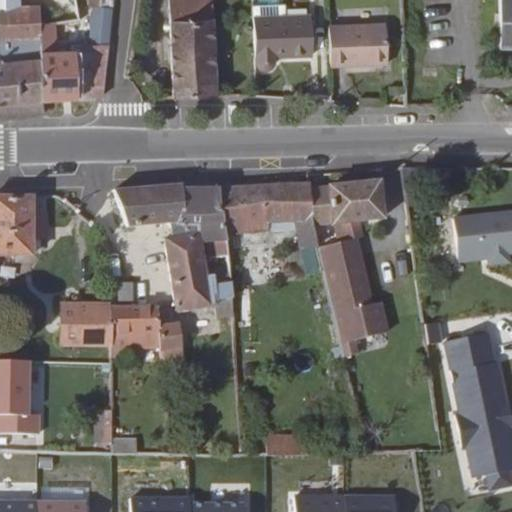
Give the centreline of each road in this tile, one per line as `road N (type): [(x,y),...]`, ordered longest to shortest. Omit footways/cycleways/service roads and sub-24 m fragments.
road 1 (tertiary): [(511,140),(110,145)]
road 2 (unknown): [(110,145),(128,208),(252,383)]
road 3 (residential): [(110,145),(125,0)]
